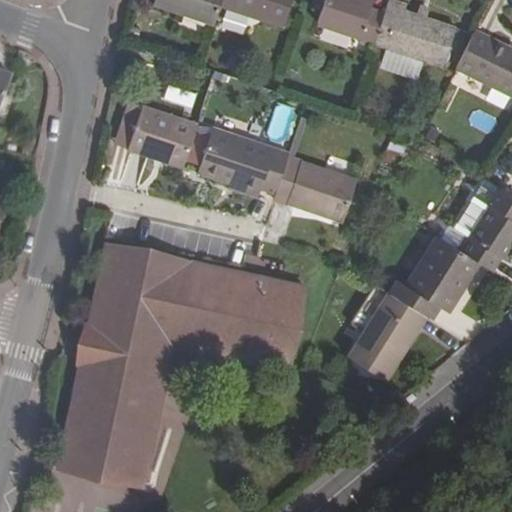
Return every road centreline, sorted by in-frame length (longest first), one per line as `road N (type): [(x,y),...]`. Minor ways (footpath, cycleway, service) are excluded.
road 1 (secondary): [(307,511),(511,346)]
road 2 (residential): [(81,93),(32,328)]
road 3 (residential): [(32,328),(0,450)]
